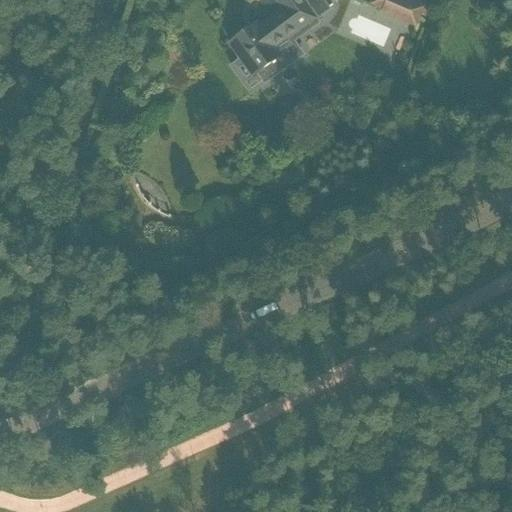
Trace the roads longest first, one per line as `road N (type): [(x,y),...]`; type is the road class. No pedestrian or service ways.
road 1 (tertiary): [(0,432),(511,198)]
road 2 (track): [(121,0),(0,393)]
road 3 (track): [(511,289),(311,511)]
